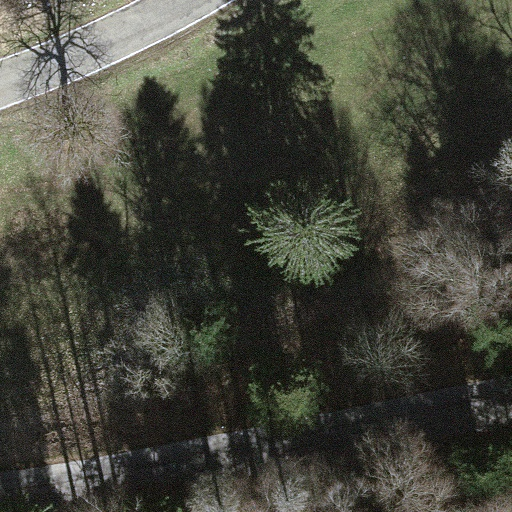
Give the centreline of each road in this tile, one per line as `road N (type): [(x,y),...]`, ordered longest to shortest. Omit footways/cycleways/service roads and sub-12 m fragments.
road 1 (tertiary): [(511,365),(0,452)]
road 2 (tertiary): [(0,83),(195,0)]
